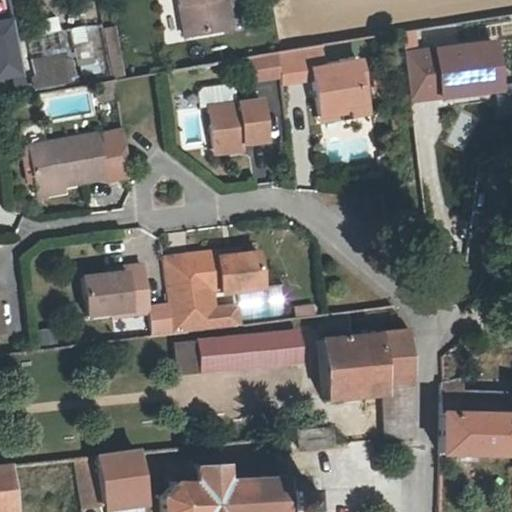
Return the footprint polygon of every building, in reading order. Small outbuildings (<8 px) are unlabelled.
[(172,0),(178,33),(218,26),(213,0),(172,0)] [(223,0),(213,0),(218,26),(227,25),(223,0)] [(16,18),(0,20),(0,82),(25,79),(16,18)] [(102,27),(111,77),(124,75),(116,25),(102,27)] [(308,76),(309,87),(314,86),(315,95),(310,95),(312,114),(337,112),(336,104),(357,102),(355,83),(359,82),(356,61),(322,65),(319,42),(274,48),(273,49),(275,66),(276,79),(308,76)] [(501,42),(405,54),(412,106),(508,93),(501,42)] [(247,53),(248,63),(259,62),(260,68),(275,66),(273,49),(247,53)] [(72,83),(70,53),(32,55),(34,85),(72,83)] [(224,80),(197,84),(192,89),(194,104),(202,103),(207,143),(231,140),(260,137),(255,97),(231,100),(230,85),(224,80)] [(99,103),(117,101),(115,82),(110,83),(96,85),(99,103)] [(362,115),(359,82),(355,83),(357,102),(336,104),(337,112),(312,114),(313,120),(362,115)] [(24,142),(31,186),(57,182),(101,175),(94,133),(94,130),(24,142)] [(119,130),(94,133),(101,175),(101,178),(124,174),(119,130)] [(231,140),(207,143),(207,149),(231,146),(231,140)] [(57,182),(31,186),(31,193),(57,188),(57,182)] [(249,253),(229,255),(210,257),(209,252),(176,256),(181,292),(203,290),(212,289),(212,292),(253,288),(249,253)] [(176,256),(157,259),(162,302),(166,332),(171,331),(197,329),(196,318),(206,317),(205,307),(203,290),(181,292),(176,256)] [(79,312),(106,309),(123,308),(123,303),(140,301),(136,264),(117,266),(118,271),(101,273),(76,276),(79,312)] [(123,308),(106,309),(106,315),(140,311),(140,305),(140,301),(123,303),(123,308)] [(143,334),(166,332),(162,302),(140,305),(140,311),(143,334)] [(227,304),(205,307),(206,317),(196,318),(197,329),(230,325),(227,304)] [(287,308),(288,319),(308,316),(306,306),(287,308)] [(312,340),(318,400),(380,394),(383,397),(385,421),(381,421),(382,442),(410,439),(403,340),(402,330),(312,340)] [(288,331),(193,338),(196,371),(291,363),(288,331)] [(196,371),(193,338),(172,340),(174,372),(196,371)] [(434,454),(511,457),(511,391),(509,391),(457,394),(458,381),(445,380),(435,385),(434,436),(434,454)] [(292,435),(293,439),(294,452),(299,451),(327,448),(326,431),(298,434),(292,435)] [(284,454),(284,440),(269,441),(270,455),(284,454)] [(88,457),(86,457),(95,504),(140,496),(132,453),(88,457)] [(95,504),(86,457),(66,459),(75,508),(95,504)] [(296,474),(297,477),(284,478),(284,474),(280,474),(280,478),(263,479),(262,475),(258,475),(258,479),(241,480),(241,476),(238,476),(238,480),(221,481),(220,468),(223,464),(219,461),(216,466),(191,467),(187,462),(167,463),(168,484),(159,488),(155,486),(152,488),(156,491),(158,511),(157,511),(302,511),(300,473),(296,474)] [(0,464),(0,511),(9,511),(10,511),(4,464),(0,464)]
